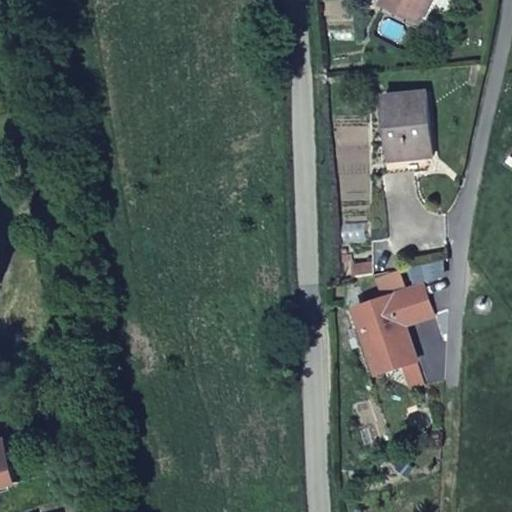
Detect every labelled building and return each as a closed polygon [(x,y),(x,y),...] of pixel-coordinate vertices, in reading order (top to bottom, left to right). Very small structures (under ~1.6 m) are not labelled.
[(377,0),(371,15),(409,31),(421,0),(377,0)] [(427,162),(413,97),(371,106),(384,170),(427,162)] [(348,280),(351,290),(373,284),(370,274),(348,280)] [(403,373),(425,364),(410,330),(438,319),(426,290),(361,317),(387,380),(403,373)] [(436,391),(425,364),(403,373),(414,400),(436,391)] [(0,442),(0,486),(18,481),(8,440),(0,442)]
